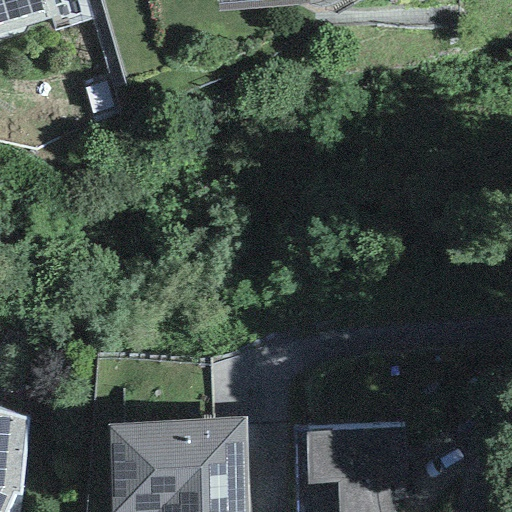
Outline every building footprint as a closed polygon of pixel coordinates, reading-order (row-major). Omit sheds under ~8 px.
[(49,0),(0,0),(0,32),(55,16),(49,0)] [(217,0),(218,11),(306,5),(305,0),(217,0)] [(26,419),(0,412),(0,511),(7,511),(15,497),(20,497),(26,419)] [(109,511),(247,511),(243,418),(106,424),(109,511)] [(404,428),(304,433),(307,485),(335,484),(336,511),(392,511),(391,479),(406,478),(404,428)]
